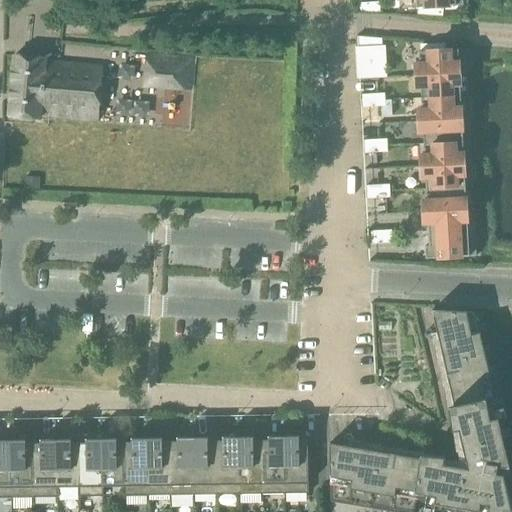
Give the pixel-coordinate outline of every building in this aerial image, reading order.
[(463,5),(462,0),(416,0),(417,8),(421,8),(420,12),(440,14),(441,6),(463,5)] [(356,4),(356,11),(380,13),(380,2),(356,4)] [(382,47),(381,38),(357,36),(358,48),(382,47)] [(416,64),(416,75),(467,73),(466,49),(443,50),(443,46),(423,47),(423,52),(419,52),(420,64),(416,64)] [(102,67),(45,62),(45,58),(14,55),(9,116),(40,119),(40,114),(98,119),(102,67)] [(192,59),(147,55),(147,63),(183,65),(182,88),(190,89),(192,59)] [(421,87),(422,98),(468,96),(467,73),(416,75),(417,87),(421,87)] [(384,93),(373,94),(373,107),(385,106),(384,93)] [(373,107),(373,94),(360,95),(361,107),(373,107)] [(418,110),(419,121),(469,118),(468,96),(422,98),(422,109),(418,110)] [(423,132),(424,143),(470,141),(469,118),(419,121),(419,132),(423,132)] [(387,139),(375,140),(376,152),(387,152),(387,139)] [(376,152),(375,140),(362,140),(363,153),(376,152)] [(421,155),(421,166),(472,164),(470,141),(424,143),(424,155),(421,155)] [(473,188),(472,164),(421,166),(422,178),(426,178),(426,189),(465,187),(465,188),(473,188)] [(378,198),(377,185),(365,186),(366,199),(378,198)] [(377,185),(378,198),(390,197),(389,185),(377,185)] [(467,209),(465,188),(465,187),(426,189),(427,200),(423,200),(423,212),(467,210),(467,209)] [(474,209),(467,209),(467,210),(423,212),(424,224),(428,223),(429,246),(425,246),(426,259),(476,256),(474,209)] [(391,230),(379,231),(380,244),(392,243),(391,230)] [(367,231),(368,244),(380,244),(379,231),(367,231)] [(509,466),(510,466),(474,312),(432,310),(462,439),(453,437),(449,458),(455,459),(454,464),(330,443),(331,502),(391,511),(414,511),(417,499),(425,500),(481,510),(482,503),(490,504),(489,511),(494,511),(511,511),(511,505),(511,502),(505,473),(499,472),(497,472),(498,464),(508,466),(509,466)] [(261,440),(262,494),(284,494),(284,436),(269,436),(269,440),(261,440)] [(284,436),(284,494),(309,493),(308,439),(299,439),(299,436),(284,436)] [(170,441),(170,495),(193,495),(192,437),(178,438),(178,441),(170,441)] [(192,437),(193,495),(216,495),(215,441),(208,441),(208,437),(192,437)] [(215,441),(216,495),(239,494),(238,437),(224,437),(224,441),(215,441)] [(238,437),(239,494),(262,494),(261,440),(253,440),(253,437),(238,437)] [(148,496),(147,438),(132,438),(132,442),(124,442),(125,486),(124,486),(125,496),(148,496)] [(147,438),(148,496),(170,495),(170,441),(162,442),(162,438),(147,438)] [(79,487),(78,443),(71,443),(71,439),(56,440),(56,487),(79,487)] [(102,486),(101,439),(87,439),(87,443),(78,443),(79,487),(79,496),(102,496),(102,486)] [(125,486),(124,442),(117,442),(117,439),(101,439),(102,486),(124,486),(125,486)] [(11,498),(11,440),(0,440),(0,497),(8,498),(11,498)] [(34,497),(33,443),(26,443),(25,440),(11,440),(11,498),(34,497)] [(56,487),(56,440),(41,440),(41,443),(33,443),(34,497),(56,497),(56,487)]
